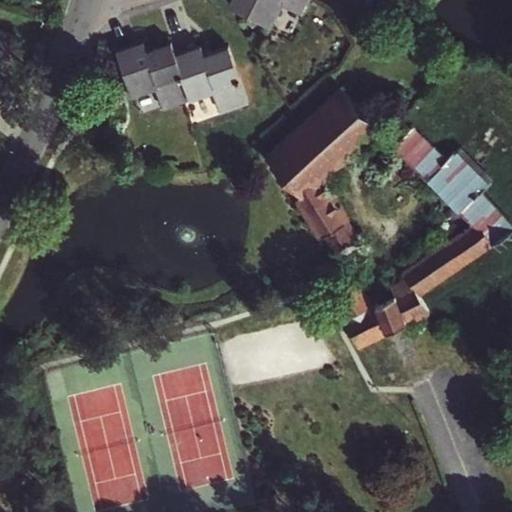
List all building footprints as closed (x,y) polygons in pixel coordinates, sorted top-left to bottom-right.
[(307,15),(315,0),(237,0),(236,2),(277,25),(289,5),(307,15)] [(0,65),(10,69),(23,36),(0,27),(0,65)] [(169,106),(188,100),(198,97),(183,50),(179,40),(154,48),(151,38),(124,47),(139,93),(162,85),(169,106)] [(183,50),(198,97),(221,90),(228,112),(255,104),(237,47),(213,55),(209,42),(183,50)] [(299,197),(293,202),(318,240),(323,237),(334,254),(355,240),(316,181),(373,127),(339,90),(265,160),(299,197)] [(444,157),(412,122),(393,140),(471,224),(488,249),(511,231),(511,229),(481,195),(492,184),(477,167),(473,171),(451,150),(444,157)] [(488,249),(471,224),(423,257),(403,271),(410,284),(373,304),(361,282),(332,297),(359,347),(429,309),(422,294),(488,249)]
